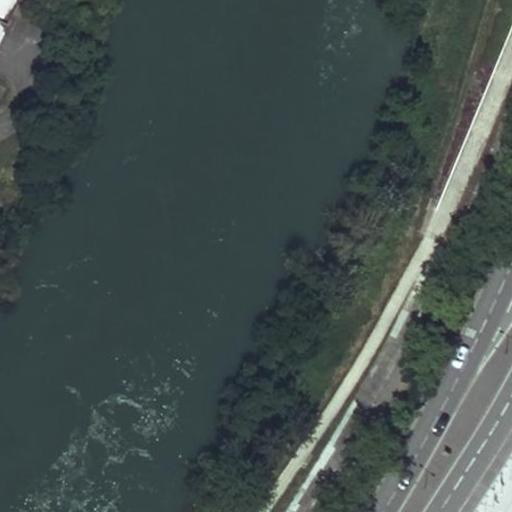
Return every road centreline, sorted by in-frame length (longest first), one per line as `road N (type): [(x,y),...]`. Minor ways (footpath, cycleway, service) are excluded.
road 1 (primary): [(511,262),(475,345),(380,511)]
road 2 (primary): [(442,511),(511,396)]
